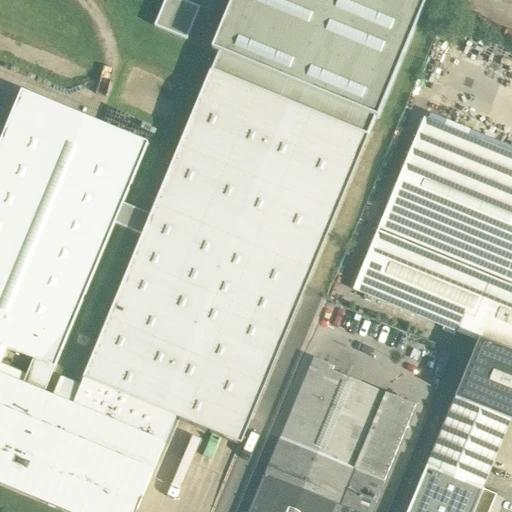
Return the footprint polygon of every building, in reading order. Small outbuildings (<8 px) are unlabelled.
[(188,40),(200,10),(176,0),(167,0),(156,27),(188,40)] [(216,54),(375,118),(423,0),(228,0),(208,51),(216,54)] [(375,118),(216,54),(82,379),(175,417),(240,444),(375,118)] [(147,144),(21,92),(0,141),(0,346),(33,360),(53,369),(147,144)] [(483,124),(431,102),(423,121),(475,142),(483,124)] [(423,121),(353,290),(479,342),(455,399),(503,419),(511,422),(511,156),(475,142),(423,121)] [(53,369),(33,360),(22,385),(43,393),(53,369)] [(372,511),(417,406),(314,360),(250,511),(372,511)] [(22,385),(0,375),(0,485),(65,511),(135,511),(164,443),(71,405),(43,393),(22,385)] [(175,417),(82,379),(71,405),(164,443),(175,417)] [(455,399),(408,511),(471,511),(480,490),(482,490),(483,489),(492,467),(484,464),(503,419),(455,399)]
